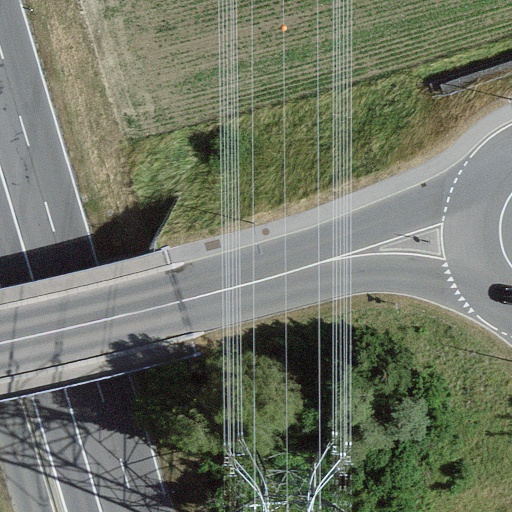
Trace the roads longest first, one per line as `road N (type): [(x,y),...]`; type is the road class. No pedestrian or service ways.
road 1 (tertiary): [(461,230),(0,348)]
road 2 (secondary): [(0,73),(117,511)]
road 3 (secondary): [(0,396),(32,511)]
